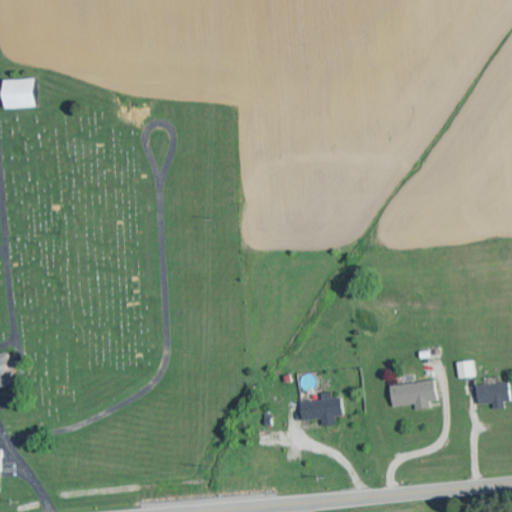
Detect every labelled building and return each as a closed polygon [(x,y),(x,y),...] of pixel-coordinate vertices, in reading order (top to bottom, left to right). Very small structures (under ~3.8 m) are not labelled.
[(14,353),(0,353),(0,385),(15,385),(14,353)] [(480,378),(479,361),(463,362),(463,378),(480,378)] [(441,401),(439,382),(395,385),(397,407),(419,405),(420,410),(434,409),(434,402),(441,401)] [(511,384),(482,385),(482,404),(498,404),(498,409),(509,409),(509,402),(511,401),(511,384)] [(340,425),(339,418),(347,417),(345,398),(336,399),(336,393),(325,394),(325,400),(304,402),(306,421),(325,420),(326,427),(340,425)]
